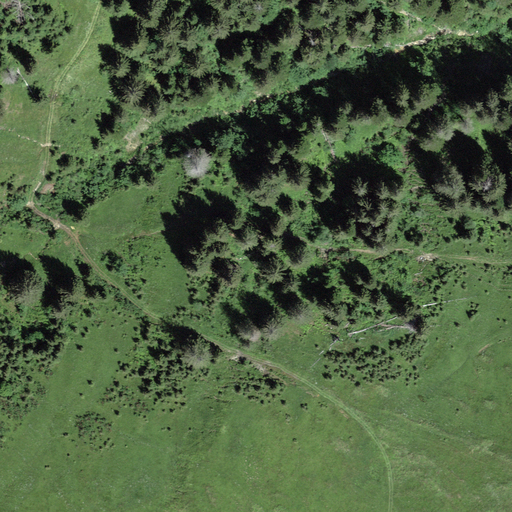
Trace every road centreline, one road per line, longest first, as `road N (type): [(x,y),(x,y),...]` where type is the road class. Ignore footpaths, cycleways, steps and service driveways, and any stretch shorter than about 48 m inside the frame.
road 1 (track): [(75,236),(147,235),(208,212),(254,219),(334,251),(511,259)]
road 2 (track): [(389,511),(390,473),(366,426),(300,378),(144,309),(107,279),(75,236)]
road 3 (track): [(75,236),(30,202),(46,169),(58,84),(100,0)]
